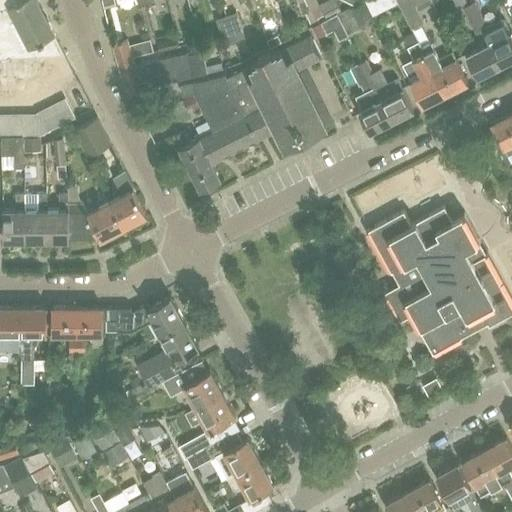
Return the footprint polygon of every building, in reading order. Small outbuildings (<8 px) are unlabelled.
[(12,0),(0,0),(0,53),(7,53),(6,27),(14,17),(7,3),(12,0)] [(54,30),(39,0),(12,0),(7,3),(14,17),(6,27),(7,53),(64,50),(54,30)] [(305,0),(310,9),(315,19),(339,8),(335,0),(325,0),(320,3),(318,0),(305,0)] [(361,0),(349,6),(356,20),(370,13),(363,0),(361,0)] [(382,9),(399,1),(398,0),(365,0),(374,17),(384,12),(382,9)] [(398,0),(399,1),(402,6),(412,27),(421,22),(425,20),(420,10),(434,3),(432,0),(398,0)] [(475,0),(473,0),(469,2),(463,5),(469,17),(475,14),(483,29),(488,26),(475,0)] [(241,27),(240,22),(238,15),(235,9),(225,12),(231,30),(241,27)] [(310,22),(315,19),(310,9),(305,12),(310,22)] [(339,37),(348,32),(337,11),(321,19),(326,30),(333,26),(339,37)] [(217,22),(220,28),(222,35),(224,42),(244,35),(242,28),(241,27),(231,30),(225,12),(215,15),(217,22)] [(475,14),(469,17),(476,32),(483,29),(475,14)] [(487,37),(500,64),(511,57),(511,31),(511,30),(497,37),(495,33),(487,37)] [(255,60),(246,65),(246,64),(226,74),(224,71),(191,78),(193,90),(211,127),(198,133),(197,132),(186,138),(182,129),(174,132),(201,187),(221,178),(212,159),(277,128),(286,145),(326,125),(297,67),(321,55),(310,33),(277,49),(277,47),(271,50),(270,48),(258,54),(259,56),(254,58),(255,60)] [(278,34),(267,39),(271,46),(281,41),(278,34)] [(177,35),(157,40),(160,50),(179,46),(177,35)] [(122,73),(133,94),(162,80),(192,73),(191,72),(206,69),(202,47),(189,50),(188,47),(134,60),(129,37),(113,41),(122,73)] [(478,75),(500,64),(487,37),(478,42),(480,46),(466,52),(478,75)] [(412,57),(402,62),(411,79),(423,103),(445,91),(422,46),(421,45),(419,40),(406,47),(409,52),(412,57)] [(431,40),(421,45),(422,46),(445,91),(468,80),(456,56),(452,49),(439,56),(431,40)] [(359,62),(363,70),(355,74),(364,90),(353,95),(370,129),(392,118),(375,85),(372,87),(365,75),(372,71),(366,58),(359,62)] [(377,80),(373,71),(372,71),(365,75),(372,87),(375,85),(392,118),(415,107),(404,85),(399,75),(388,81),(385,76),(377,80)] [(182,99),(189,111),(200,106),(193,93),(182,99)] [(67,95),(57,100),(67,120),(77,115),(67,95)] [(57,100),(48,105),(58,125),(67,120),(57,100)] [(39,112),(39,135),(58,125),(48,105),(39,109),(39,112)] [(511,111),(492,121),(494,124),(507,150),(511,147),(511,111)] [(6,112),(6,135),(14,135),(17,135),(17,112),(6,112)] [(17,112),(17,135),(25,135),(28,135),(28,112),(17,112)] [(28,112),(28,135),(39,135),(39,112),(28,112)] [(87,152),(112,140),(98,113),(73,126),(87,152)] [(2,151),(2,167),(25,166),(25,161),(25,135),(17,135),(14,135),(6,135),(2,135),(2,151)] [(41,135),(28,136),(28,147),(41,147),(41,135)] [(63,135),(53,136),(56,161),(66,160),(65,156),(63,137),(63,135)] [(67,176),(67,163),(58,163),(58,176),(67,176)] [(101,237),(147,211),(133,184),(135,184),(126,167),(116,173),(124,189),(87,209),(88,212),(70,212),(70,226),(95,225),(101,237)] [(27,238),(26,192),(26,191),(16,191),(17,207),(3,207),(3,238),(27,238)] [(38,191),(26,192),(27,238),(48,238),(48,207),(48,191),(38,191)] [(70,238),(70,226),(70,212),(69,191),(60,191),(60,206),(48,207),(48,238),(70,238)] [(453,217),(446,203),(413,221),(406,207),(367,228),(391,270),(394,268),(401,281),(384,290),(399,319),(414,311),(436,352),(464,336),(463,333),(489,318),(491,321),(511,309),(511,293),(488,250),(485,252),(478,240),(481,238),(466,210),(453,217)] [(131,305),(118,306),(118,329),(134,329),(148,321),(156,335),(163,332),(185,320),(171,294),(150,305),(148,301),(134,309),(132,305),(131,305)] [(21,358),(21,339),(22,305),(0,305),(0,331),(11,332),(10,358),(21,358)] [(22,305),(21,339),(21,358),(33,358),(33,346),(34,346),(35,345),(36,344),(37,343),(37,341),(37,340),(37,338),(37,337),(36,335),(35,334),(34,333),(33,333),(34,332),(47,332),(47,305),(22,305)] [(79,306),(53,305),(53,332),(78,332),(79,306)] [(78,332),(78,340),(78,351),(86,351),(86,333),(104,333),(104,306),(79,306),(78,332)] [(107,329),(118,329),(118,306),(107,306),(107,329)] [(167,378),(184,368),(178,357),(199,346),(185,320),(163,332),(171,347),(140,364),(151,386),(167,378)] [(70,351),(78,351),(78,340),(70,340),(70,351)] [(196,362),(184,368),(167,378),(173,389),(185,383),(197,406),(225,391),(212,368),(202,374),(196,362)] [(429,396),(443,388),(437,376),(422,384),(429,396)] [(190,449),(192,453),(233,431),(227,419),(237,414),(225,391),(197,406),(186,412),(193,425),(204,419),(209,429),(194,437),(198,444),(190,449)] [(124,400),(107,409),(107,423),(135,420),(134,405),(131,401),(124,400)] [(160,423),(140,425),(147,439),(165,430),(160,423)] [(130,425),(114,429),(123,443),(136,436),(130,425)] [(48,441),(44,427),(22,434),(26,448),(48,441)] [(106,457),(125,447),(123,443),(114,429),(114,428),(96,437),(106,457)] [(71,437),(81,457),(97,449),(87,429),(71,437)] [(229,476),(262,459),(249,435),(242,439),(236,429),(233,431),(192,453),(193,454),(188,456),(194,468),(218,455),(229,476)] [(486,446),(502,475),(508,486),(511,493),(511,440),(508,434),(486,446)] [(67,435),(50,443),(55,454),(72,447),(67,435)] [(0,456),(16,452),(19,451),(15,437),(0,442),(0,456)] [(508,486),(502,475),(486,446),(464,458),(483,492),(498,484),(501,490),(508,486)] [(44,450),(23,456),(36,480),(54,471),(44,450)] [(217,511),(246,511),(248,511),(259,505),(253,495),(275,484),(262,459),(229,476),(235,487),(244,482),(251,496),(229,508),(225,501),(214,507),(217,511)] [(438,472),(450,495),(455,505),(468,498),(475,511),(488,511),(472,483),(460,460),(438,472)] [(0,480),(10,475),(3,463),(0,464),(0,480)] [(169,480),(185,511),(206,511),(209,511),(187,469),(180,473),(169,480)] [(431,476),(408,489),(420,511),(421,511),(436,511),(447,506),(443,499),(431,476)] [(161,511),(185,511),(169,480),(150,490),(157,503),(161,511)] [(421,511),(420,511),(408,489),(387,500),(392,511),(421,511)] [(161,511),(157,503),(150,490),(141,494),(130,501),(135,511),(161,511)] [(77,511),(70,497),(57,504),(61,511),(77,511)] [(111,511),(103,497),(95,501),(100,511),(111,511)] [(135,511),(130,501),(111,511),(135,511)]
